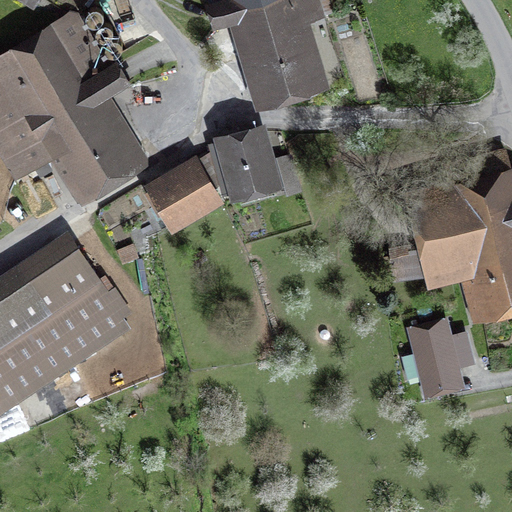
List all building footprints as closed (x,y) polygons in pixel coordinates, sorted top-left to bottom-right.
[(210,0),(218,26),(242,19),(266,98),(315,82),(297,23),(322,15),(317,0),(210,0)] [(62,148),(73,167),(63,174),(75,193),(133,158),(97,98),(123,82),(126,86),(155,79),(136,43),(100,63),(70,14),(0,57),(0,147),(17,176),(62,148)] [(272,180),(258,130),(211,143),(224,193),(272,180)] [(511,297),(511,178),(505,150),(447,165),(454,191),(415,201),(428,249),(433,269),(433,270),(459,263),(473,319),(486,315),(483,305),(511,297)] [(289,155),(278,158),(286,185),(288,185),(289,191),(300,188),(289,155)] [(196,161),(152,186),(173,223),(217,197),(196,161)] [(0,410),(127,326),(120,316),(129,310),(116,290),(107,296),(72,243),(0,290),(0,410)] [(433,269),(428,249),(394,253),(397,274),(433,269)] [(402,355),(408,378),(421,374),(425,390),(461,381),(447,322),(410,331),(415,352),(402,355)]
